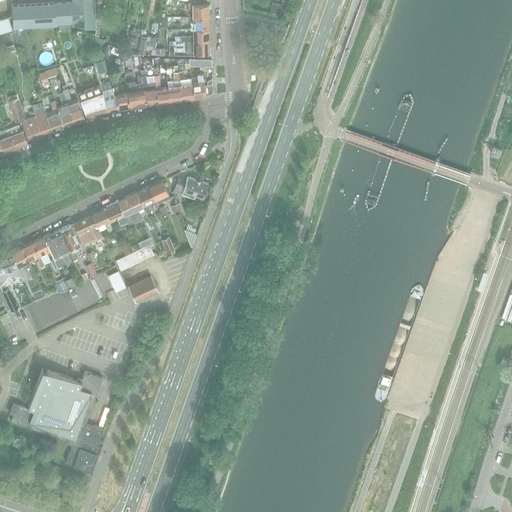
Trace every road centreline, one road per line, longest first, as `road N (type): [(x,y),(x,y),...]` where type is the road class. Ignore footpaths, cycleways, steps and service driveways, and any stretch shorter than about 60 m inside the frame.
road 1 (primary): [(312,0),(131,511)]
road 2 (primary): [(154,511),(335,0)]
road 3 (unclassified): [(388,511),(500,190)]
road 4 (residential): [(0,243),(189,155),(204,125)]
road 5 (residential): [(7,369),(81,318),(169,292),(154,264)]
road 6 (residential): [(192,105),(80,128),(0,162)]
